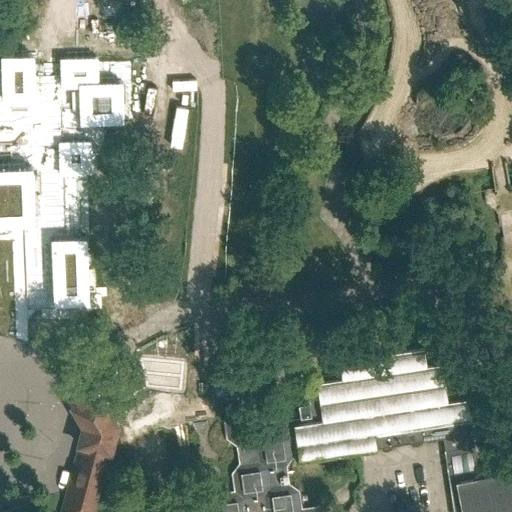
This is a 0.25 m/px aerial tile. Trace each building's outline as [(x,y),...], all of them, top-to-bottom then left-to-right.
[(200,126),(260,124),(256,0),(153,0),(155,45),(120,46),(121,66),(92,67),(92,77),(92,93),(100,93),(100,110),(171,109),(171,121),(200,120),(200,126)] [(0,115),(0,138),(18,138),(17,112),(41,111),(40,77),(12,78),(14,114),(0,115)] [(70,133),(70,113),(50,113),(50,133),(70,133)] [(250,142),(261,142),(261,127),(250,127),(250,142)] [(44,161),(43,142),(23,143),(24,162),(44,161)] [(208,200),(210,154),(190,153),(185,260),(198,261),(199,252),(213,253),(215,201),(208,200)] [(73,186),(72,167),(50,168),(51,186),(73,186)] [(0,175),(0,213),(9,213),(8,176),(0,175)] [(162,181),(163,202),(184,201),(182,180),(162,181)] [(49,278),(48,258),(27,259),(28,279),(49,278)] [(213,280),(212,260),(190,261),(191,281),(213,280)] [(1,278),(1,308),(23,308),(23,278),(1,278)] [(117,424),(120,421),(122,422),(129,429),(176,402),(174,392),(219,385),(216,367),(225,366),(222,348),(212,340),(201,332),(166,338),(156,339),(158,348),(135,352),(104,369),(90,378),(65,392),(64,390),(62,390),(82,424),(78,443),(80,444),(69,492),(64,511),(92,511),(98,492),(108,451),(110,452),(111,445),(114,446),(118,432),(115,431),(117,424)] [(425,364),(424,358),(423,346),(339,359),(340,371),(305,377),(309,402),(298,403),(300,416),(280,419),(277,420),(267,421),(261,422),(260,414),(249,406),(231,409),(223,419),(226,437),(230,440),(236,445),(239,462),(231,473),(234,490),(217,493),(209,503),(209,511),(328,511),(319,504),(301,507),(298,489),(288,482),(286,465),(293,455),(299,459),(442,438),(453,511),(511,511),(511,460),(478,466),(474,445),(465,385),(445,388),(441,362),(425,364)] [(0,395),(0,419),(10,419),(10,405),(22,405),(22,395),(0,395)]
